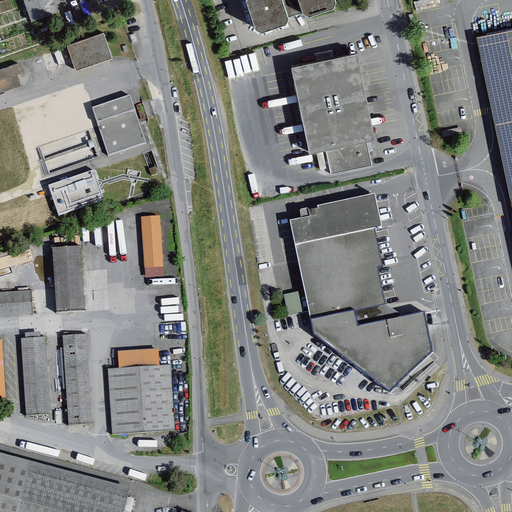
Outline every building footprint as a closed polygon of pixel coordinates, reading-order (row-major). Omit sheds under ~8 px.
[(52,0),(23,0),(32,23),(58,13),(52,0)] [(245,0),(255,29),(260,31),(286,23),(289,17),(282,0),(298,0),(303,12),(309,16),(333,7),(335,0),(245,0)] [(511,31),(475,39),(511,209),(511,31)] [(111,60),(102,33),(66,45),(75,72),(111,60)] [(329,149),(334,173),(371,165),(366,141),(375,139),(356,53),(289,68),(309,154),(329,149)] [(0,93),(22,87),(18,75),(22,73),(19,63),(0,68),(0,93)] [(80,92),(9,115),(19,147),(90,125),(80,92)] [(129,96),(92,110),(109,158),(146,145),(129,96)] [(2,117),(0,117),(0,168),(18,162),(2,117)] [(104,197),(95,169),(46,185),(55,213),(104,197)] [(432,358),(422,315),(407,319),(384,305),(378,269),(382,268),(374,230),(382,228),(377,195),(317,209),(317,218),(289,222),(311,335),(390,394),(432,358)] [(160,216),(141,218),(147,279),(166,277),(160,216)] [(81,248),(51,250),(54,313),(84,311),(81,248)] [(30,290),(0,292),(0,317),(32,315),(30,290)] [(86,336),(64,338),(71,427),(93,425),(86,336)] [(46,338),(20,340),(26,417),(52,415),(46,338)] [(117,352),(117,356),(118,371),(106,372),(111,436),(176,431),(171,365),(159,366),(158,349),(117,352)] [(0,511),(131,511),(134,499),(126,496),(128,488),(0,455),(0,511)]
